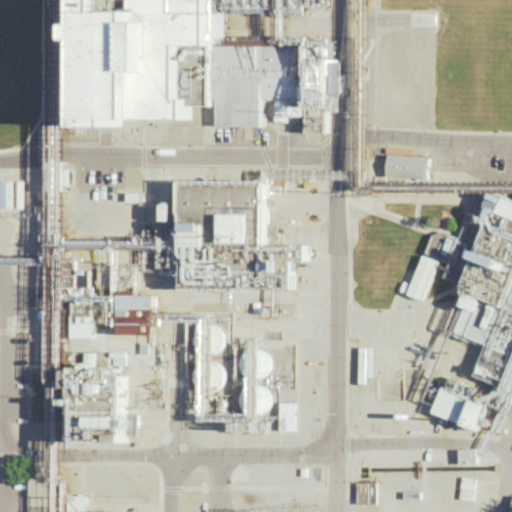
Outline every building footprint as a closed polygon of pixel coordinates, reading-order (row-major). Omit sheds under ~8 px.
[(87,0),(87,144),(218,92),(218,126),(258,126),(275,113),(330,132),(330,40),(226,40),(227,12),(283,12),(282,0),(87,0)] [(431,155),(389,154),(388,176),(430,177),(431,155)] [(289,294),(310,247),(266,242),(271,193),(264,192),(267,185),(184,176),(181,203),(157,201),(162,221),(144,226),(142,249),(110,245),(100,249),(64,245),(57,316),(54,317),(49,363),(54,362),(76,448),(127,435),(127,434),(100,440),(101,430),(106,429),(164,296),(137,293),(140,269),(158,271),(161,280),(289,294)] [(23,180),(1,180),(1,208),(23,208),(23,180)] [(435,409),(477,432),(509,373),(511,386),(511,198),(490,187),(467,230),(435,237),(426,253),(428,254),(408,292),(422,299),(439,266),(444,265),(470,299),(453,329),(489,348),(470,383),(468,385),(456,369),(435,409)] [(377,482),(358,482),(357,503),(376,503),(377,482)] [(68,509),(86,510),(86,495),(68,495),(68,509)]
